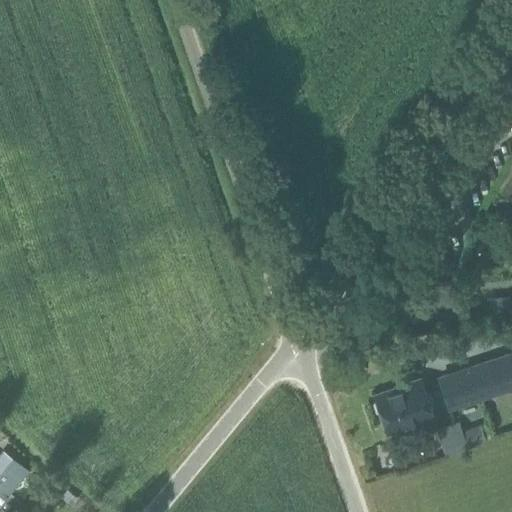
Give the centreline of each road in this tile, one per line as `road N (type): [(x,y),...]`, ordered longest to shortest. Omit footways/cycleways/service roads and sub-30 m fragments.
road 1 (unclassified): [(296,341),(511,30)]
road 2 (unclassified): [(296,341),(175,0)]
road 3 (unclassified): [(296,341),(155,511)]
road 4 (unclassified): [(356,511),(296,341)]
